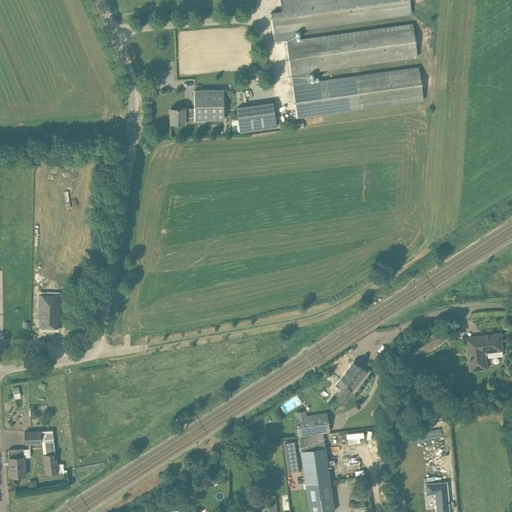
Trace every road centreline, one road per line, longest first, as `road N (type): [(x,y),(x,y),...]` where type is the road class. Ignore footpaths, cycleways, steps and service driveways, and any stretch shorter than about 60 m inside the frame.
road 1 (unclassified): [(0,367),(80,358),(96,344),(132,97),(100,0)]
road 2 (unknown): [(91,349),(119,353),(359,312)]
